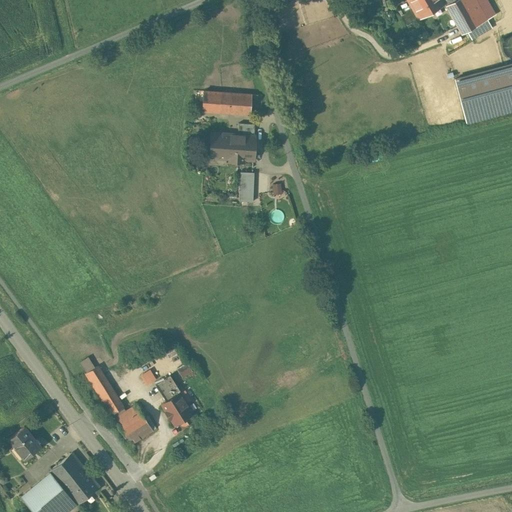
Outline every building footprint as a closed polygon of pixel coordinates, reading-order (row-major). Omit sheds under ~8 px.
[(445,3),(444,3),(442,0),(407,0),(409,3),(418,18),(418,19),(444,4),(445,3)] [(487,19),(476,0),(454,0),(446,5),(445,3),(444,3),(445,3),(444,4),(446,7),(446,6),(462,33),(487,19)] [(476,0),(487,19),(494,14),(486,0),(476,0)] [(406,25),(418,18),(409,3),(398,10),(406,25)] [(511,63),(455,78),(466,121),(511,108),(511,63)] [(220,92),(203,91),(201,111),(219,112),(220,92)] [(251,94),(220,92),(219,112),(250,114),(251,94)] [(238,123),(237,133),(254,135),(254,124),(238,123)] [(237,133),(211,132),(209,157),(253,160),(254,135),(237,133)] [(253,172),(240,171),(239,197),(251,198),(253,172)] [(282,182),(273,182),(274,194),(282,193),(282,182)] [(86,368),(94,364),(90,356),(81,360),(86,368)] [(184,376),(193,370),(188,361),(179,367),(184,376)] [(95,367),(85,373),(111,414),(123,406),(102,372),(98,366),(95,367)] [(151,367),(141,374),(148,384),(158,378),(151,367)] [(179,393),(180,394),(181,393),(169,375),(155,384),(166,401),(179,393)] [(180,394),(179,393),(166,401),(162,404),(166,411),(165,412),(169,418),(170,417),(174,424),(192,413),(180,394)] [(136,404),(113,418),(129,444),(152,430),(144,417),(136,404)] [(147,415),(144,417),(152,430),(156,428),(147,415)] [(8,438),(14,446),(16,445),(25,456),(23,458),(24,458),(40,445),(24,425),(8,438)] [(14,446),(10,449),(20,461),(23,458),(25,456),(16,445),(14,446)] [(50,470),(51,471),(76,503),(98,485),(71,452),(50,470)] [(49,472),(21,496),(33,511),(64,511),(76,503),(76,504),(76,503),(51,471),(49,472)]
